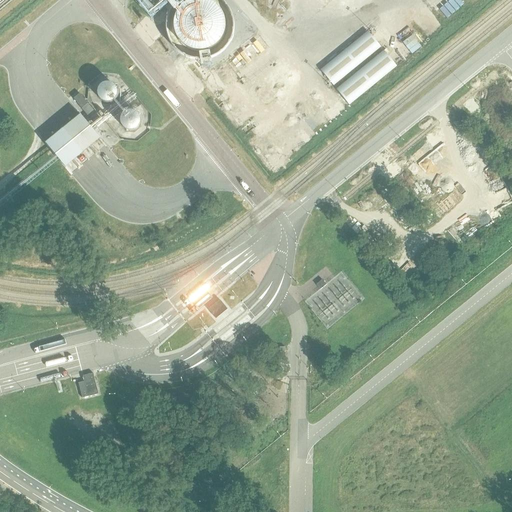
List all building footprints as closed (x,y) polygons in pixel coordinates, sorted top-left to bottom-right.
[(167,40),(170,47),(176,53),(182,57),(190,60),(198,61),(205,61),(213,58),(220,54),(225,48),(229,41),(232,34),(232,25),(231,17),(227,9),(222,3),(218,0),(178,0),(176,2),(170,8),(167,15),(165,23),(165,32),(167,40)] [(381,47),(368,32),(321,71),(334,87),(381,47)] [(405,43),(415,53),(424,45),(414,35),(405,43)] [(384,51),(336,90),(350,106),(397,67),(384,51)] [(97,94),(98,99),(100,102),(104,104),(108,104),(112,103),(115,100),(116,96),(116,91),(113,87),(109,85),(105,84),(100,86),(98,90),(97,94)] [(82,93),(75,99),(92,118),(99,112),(82,93)] [(337,102),(319,115),(326,124),(344,110),(337,102)] [(119,122),(121,126),(123,130),(127,131),(131,132),(135,130),(138,127),(139,123),(139,118),(136,114),(132,112),(127,112),(123,114),(120,117),(119,122)] [(305,116),(270,140),(285,161),(320,137),(305,116)] [(80,117),(62,131),(82,155),(99,141),(80,117)] [(223,299),(211,308),(219,318),(231,309),(223,299)] [(209,315),(204,308),(199,313),(204,319),(209,315)] [(99,394),(93,374),(83,376),(84,382),(79,383),(82,398),(99,394)]
